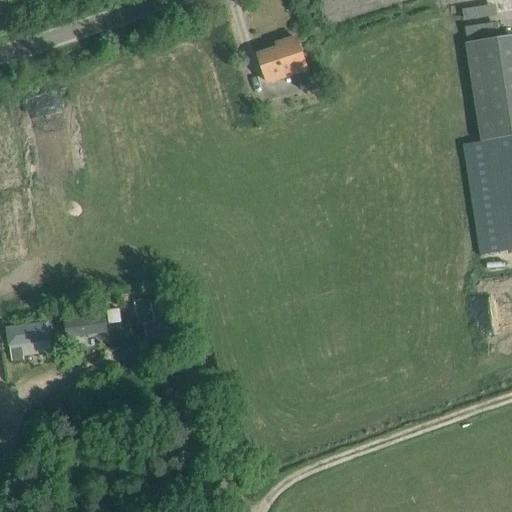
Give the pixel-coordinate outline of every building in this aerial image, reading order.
[(511,35),(465,44),(481,142),(463,145),(480,255),(511,249),(511,35)] [(281,48),(258,56),(267,83),(296,73),(301,90),(312,87),(307,69),(306,69),(296,38),(280,44),(281,48)] [(164,335),(176,332),(168,297),(150,302),(155,321),(143,325),(147,340),(164,335)] [(119,310),(107,311),(108,323),(120,322),(119,310)] [(21,347),(10,349),(11,361),(23,360),(21,347)] [(168,371),(153,428),(196,440),(199,425),(181,420),(173,409),(182,375),(168,371)] [(217,497),(212,504),(213,505),(223,511),(227,504),(217,497)]
